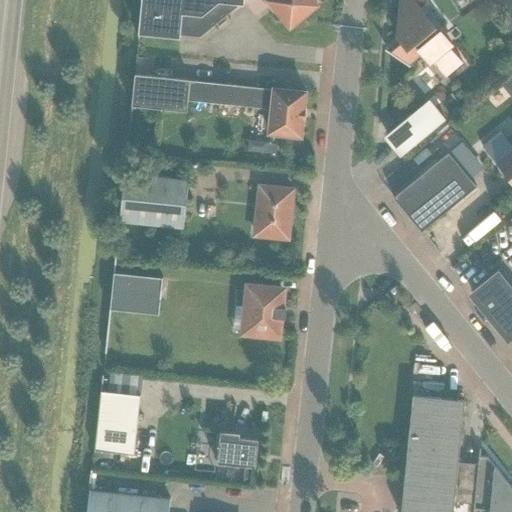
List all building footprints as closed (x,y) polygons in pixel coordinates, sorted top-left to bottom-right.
[(142,0),(138,38),(140,38),(140,34),(180,38),(180,34),(200,36),(216,23),(219,26),(226,20),(223,17),(239,4),(244,4),(244,0),(267,0),(290,28),(318,5),(313,0),(142,0)] [(434,27),(416,4),(412,0),(400,0),(397,37),(399,38),(403,42),(390,53),(407,65),(419,55),(421,53),(430,65),(434,62),(447,78),(464,64),(451,48),(454,45),(441,29),(436,33),(432,28),(434,27)] [(301,137),(306,92),(274,89),(274,90),(190,81),(190,80),(136,74),(138,54),(137,54),(131,106),(187,112),(188,101),(272,110),(269,133),(301,137)] [(445,120),(429,100),(387,134),(403,154),(445,120)] [(511,144),(494,159),(511,181),(511,144)] [(422,232),(477,187),(449,152),(394,197),(422,232)] [(120,222),(184,228),(189,180),(126,173),(128,154),(126,154),(118,233),(119,233),(120,222)] [(256,235),(287,238),(293,191),(261,187),(256,235)] [(107,353),(111,310),(158,315),(159,315),(163,278),(162,277),(162,278),(115,273),(117,253),(116,253),(105,353),(107,353)] [(511,335),(511,292),(498,275),(473,295),(508,338),(511,335)] [(236,306),(247,307),(245,332),(278,335),(282,290),(250,287),(249,291),(237,290),(236,306)] [(134,455),(141,395),(102,391),(103,375),(102,375),(94,451),(134,455)] [(480,456),(481,449),(480,449),(478,465),(458,463),(465,401),(413,396),(401,511),(453,511),(454,503),(474,505),(473,511),(474,511),(475,509),(490,511),(489,511),(511,511),(511,487),(487,457),(480,456)] [(217,463),(256,467),(259,439),(240,437),(240,433),(220,431),(217,463)] [(93,471),(91,471),(87,511),(169,511),(171,499),(90,490),(92,472),(93,472),(93,471)]
